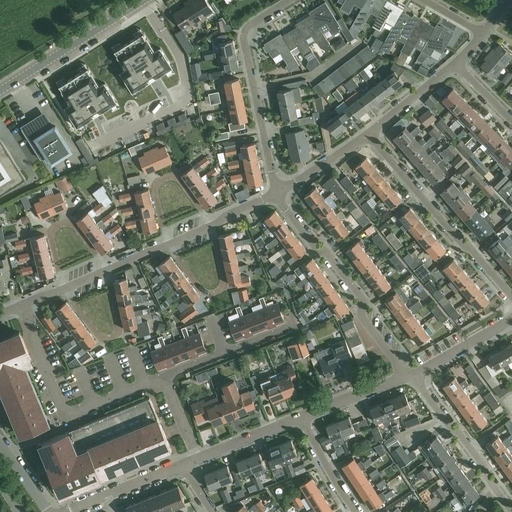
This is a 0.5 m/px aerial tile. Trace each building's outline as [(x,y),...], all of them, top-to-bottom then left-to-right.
[(200,18),(203,21),(214,14),(205,0),(189,0),(191,3),(173,14),(183,29),(200,18)] [(349,14),(354,4),(362,8),(363,5),(364,5),(367,0),(338,0),(337,1),(343,4),(340,9),(349,14)] [(378,17),(386,3),(387,0),(367,0),(364,5),(363,5),(362,8),(355,20),(356,20),(352,26),(352,25),(349,30),(354,38),(358,35),(360,30),(357,29),(361,23),(364,25),(370,13),(378,17)] [(396,23),(400,16),(404,9),(390,2),(388,6),(386,4),(388,0),(387,0),(386,3),(378,17),(373,27),(376,29),(373,34),(378,37),(388,19),(395,23),(396,23)] [(325,2),(324,3),(327,6),(324,8),(322,4),(309,12),(313,18),(318,26),(325,21),(333,34),(341,28),(325,2)] [(387,38),(387,39),(380,52),(388,57),(390,54),(388,53),(394,43),(396,43),(403,31),(410,35),(417,22),(418,23),(420,19),(413,15),(412,17),(405,13),(403,17),(400,16),(396,23),(395,23),(387,38)] [(313,18),(311,20),(308,16),(295,24),(299,31),(304,38),(311,33),(319,46),(321,44),(324,50),(330,46),(327,40),(318,26),(313,18)] [(222,17),(218,20),(221,25),(217,28),(218,31),(224,30),(224,29),(227,26),(222,17)] [(410,35),(404,45),(405,45),(397,61),(402,64),(406,57),(407,58),(408,56),(409,56),(416,45),(424,49),(428,41),(428,42),(436,28),(422,20),(420,24),(418,23),(417,22),(410,35)] [(424,49),(417,60),(423,63),(429,55),(431,56),(435,49),(443,53),(454,34),(440,26),(438,30),(436,29),(438,25),(437,25),(436,28),(428,42),(428,41),(424,49)] [(349,42),(354,38),(347,27),(342,31),(349,42)] [(294,29),(282,36),(281,37),(290,50),(293,55),(300,51),(305,58),(306,57),(308,61),(315,57),(313,53),(304,38),(299,31),(297,32),(294,29)] [(115,50),(114,51),(115,52),(118,56),(118,57),(126,70),(122,72),(121,73),(121,74),(122,74),(132,91),(133,92),(134,91),(139,88),(140,87),(148,82),(149,81),(148,80),(154,75),(155,76),(156,77),(157,77),(165,71),(165,72),(166,71),(171,67),(171,68),(172,67),(171,66),(160,49),(161,49),(160,48),(159,49),(155,52),(147,39),(147,38),(146,38),(144,34),(143,33),(142,33),(142,34),(137,37),(136,37),(136,38),(130,41),(128,42),(128,43),(122,46),(121,47),(116,50),(115,50)] [(219,45),(221,52),(215,53),(216,58),(222,57),(236,54),(233,40),(228,41),(226,34),(219,36),(215,40),(216,45),(219,45)] [(282,36),(280,34),(279,34),(282,38),(279,39),(277,35),(264,44),(265,45),(262,47),(266,53),(268,51),(272,58),(280,53),(287,64),(285,66),(288,71),(299,64),(293,55),(290,50),(281,37),(282,36)] [(187,43),(183,46),(188,53),(194,49),(188,39),(185,41),(187,43)] [(493,48),(488,54),(503,67),(511,56),(511,55),(500,44),(495,50),(493,48)] [(368,46),(363,49),(371,59),(376,55),(375,54),(369,47),(368,46)] [(371,59),(363,49),(358,53),(366,63),(371,59)] [(358,53),(353,57),(361,67),(366,63),(358,53)] [(239,68),(236,54),(222,57),(225,70),(239,68)] [(503,67),(488,54),(484,59),(485,60),(481,66),(494,77),(503,67)] [(361,67),(353,57),(348,61),(356,71),(361,67)] [(348,61),(343,65),(351,74),(356,71),(348,61)] [(391,69),(393,72),(384,80),(392,91),(406,81),(402,75),(404,69),(394,63),(391,69)] [(343,65),(338,68),(346,78),(351,74),(343,65)] [(60,85),(59,86),(60,87),(62,91),(63,92),(71,104),(67,107),(66,107),(65,108),(66,109),(77,125),(77,126),(77,127),(78,126),(83,123),(84,122),(93,117),(94,116),(93,115),(92,114),(99,110),(100,111),(99,111),(100,112),(101,112),(101,111),(109,106),(110,106),(111,106),(110,105),(115,102),(116,103),(117,102),(116,101),(105,84),(105,83),(103,84),(104,84),(99,87),(91,74),(92,74),(91,73),(88,69),(88,68),(87,68),(87,69),(81,72),(80,72),(80,73),(74,76),(72,77),(73,77),(67,81),(66,81),(66,82),(60,85)] [(346,78),(338,68),(333,72),(341,82),(346,78)] [(370,77),(364,70),(364,69),(359,73),(366,81),(370,77)] [(224,77),(222,70),(209,73),(210,79),(224,77)] [(194,82),(209,80),(207,72),(193,75),(194,82)] [(333,72),(328,76),(336,86),(341,82),(333,72)] [(336,86),(328,76),(323,80),(331,90),(336,86)] [(353,78),(349,81),(355,89),(359,86),(353,78)] [(228,96),(242,93),(239,79),(225,82),(228,96)] [(283,84),(284,90),(277,92),(280,105),(288,104),(294,102),(294,103),(302,102),(299,87),(308,86),(306,80),(283,84)] [(323,80),(318,84),(326,94),(331,90),(323,80)] [(392,91),(384,80),(372,88),(381,100),(392,91)] [(355,89),(349,81),(344,84),(350,93),(355,89)] [(326,94),(318,84),(313,88),(321,97),(326,94)] [(363,88),(357,92),(369,109),(381,100),(372,88),(366,93),(363,88)] [(451,108),(462,98),(453,89),(443,100),(451,108)] [(337,90),(333,93),(339,101),(344,98),(337,90)] [(355,101),(349,105),(358,117),(369,109),(357,92),(351,96),(355,101)] [(245,106),(242,93),(228,96),(230,109),(245,106)] [(322,97),(321,97),(316,98),(318,112),(325,111),(322,97)] [(470,106),(462,98),(451,108),(460,117),(470,106)] [(294,102),(288,104),(280,105),(283,120),(297,117),(294,103),(294,102)] [(349,105),(338,114),(347,126),(358,117),(349,105)] [(245,106),(230,109),(233,122),(228,123),(230,131),(245,128),(244,121),(247,120),(245,106)] [(478,115),(470,106),(460,117),(468,125),(478,115)] [(333,118),(326,123),(336,137),(343,131),(342,129),(347,126),(338,114),(335,110),(330,114),(333,118)] [(430,110),(425,114),(432,123),(437,119),(430,110)] [(318,112),(312,113),(313,116),(298,119),(299,125),(320,121),(318,112)] [(432,123),(425,114),(420,118),(427,127),(432,123)] [(487,123),(478,115),(468,125),(472,129),(469,133),(473,137),(474,136),(487,123)] [(22,129),(35,151),(40,159),(41,159),(41,158),(47,154),(52,162),(71,150),(56,126),(54,127),(50,130),(41,117),(22,129)] [(201,117),(196,120),(199,127),(204,125),(201,117)] [(392,127),(398,134),(403,130),(400,127),(405,124),(401,119),(395,124),(392,127)] [(495,132),(487,123),(474,136),(482,144),(485,142),(495,132)] [(444,132),(449,127),(446,124),(441,128),(444,132)] [(394,138),(395,139),(393,140),(397,145),(399,143),(402,147),(413,137),(414,137),(421,131),(418,126),(410,133),(406,128),(394,138)] [(433,136),(438,131),(434,127),(429,132),(433,136)] [(449,127),(444,132),(448,136),(453,132),(449,127)] [(304,130),(288,133),(287,133),(289,147),(308,143),(307,136),(305,136),(304,130)] [(442,135),(438,131),(433,136),(437,140),(442,135)] [(496,132),(495,132),(485,142),(489,146),(485,150),(485,152),(488,155),(489,154),(490,153),(503,140),(500,136),(501,135),(501,134),(498,131),(497,131),(496,132)] [(215,135),(216,141),(229,138),(228,132),(215,135)] [(418,142),(414,137),(413,137),(402,147),(410,156),(426,142),(422,138),(418,142)] [(235,147),(239,146),(237,140),(224,143),(226,155),(236,154),(235,147)] [(460,149),(465,144),(461,140),(456,145),(460,149)] [(503,140),(490,153),(489,154),(498,162),(511,148),(503,140)] [(430,146),(426,142),(410,156),(418,165),(429,155),(425,150),(430,146)] [(255,143),(241,146),(244,159),(244,160),(257,157),(255,143)] [(310,150),(308,143),(289,147),(292,161),(309,158),(308,151),(310,150)] [(0,195),(25,179),(19,170),(18,170),(11,160),(12,159),(2,144),(0,144),(0,195)] [(449,153),(454,149),(450,144),(445,149),(449,153)] [(473,153),(465,144),(460,149),(468,158),(473,153)] [(134,146),(129,149),(132,156),(137,153),(134,146)] [(151,150),(158,169),(172,163),(165,146),(158,149),(158,147),(151,150)] [(506,172),(511,165),(511,148),(498,162),(497,163),(506,172)] [(454,149),(449,153),(453,158),(458,153),(454,149)] [(158,169),(151,150),(144,153),(145,155),(138,158),(145,174),(158,169)] [(216,152),(219,162),(225,160),(222,150),(216,152)] [(433,151),(429,155),(418,165),(425,174),(442,159),(439,155),(438,156),(433,151)] [(473,153),(468,158),(476,167),(481,162),(473,153)] [(461,156),(453,163),(457,168),(465,161),(461,156)] [(206,157),(198,163),(202,169),(210,162),(206,157)] [(260,170),(257,157),(244,160),(244,159),(238,160),(239,166),(245,165),(247,173),(260,170)] [(343,169),(352,165),(348,157),(339,162),(343,169)] [(364,176),(375,168),(366,157),(356,166),(364,176)] [(446,164),(442,159),(425,174),(433,183),(445,173),(448,170),(443,166),(446,164)] [(228,162),(229,169),(239,167),(239,166),(238,160),(228,162)] [(481,162),(476,167),(484,175),(489,171),(481,162)] [(198,163),(182,175),(190,186),(201,178),(197,172),(202,169),(198,163)] [(467,163),(459,170),(464,176),(472,168),(467,163)] [(210,180),(218,173),(214,168),(206,174),(210,180)] [(364,176),(369,182),(363,187),(368,193),(374,188),(374,187),(384,179),(375,168),(364,176)] [(241,174),(242,180),(248,179),(249,187),(263,184),(260,170),(247,173),(241,174)] [(474,180),(479,176),(475,172),(470,176),(474,180)] [(497,189),(509,178),(503,172),(491,183),(497,189)] [(242,180),(241,174),(230,176),(227,177),(235,192),(241,190),(237,181),(242,180)] [(340,186),(332,176),(326,182),(334,191),(340,186)] [(345,187),(351,182),(346,176),(340,181),(345,187)] [(479,176),(474,180),(482,189),(487,184),(479,176)] [(59,190),(70,185),(66,177),(56,182),(59,190)] [(201,178),(190,186),(198,197),(209,189),(201,178)] [(223,179),(215,185),(219,190),(224,187),(227,195),(232,193),(228,184),(225,178),(223,179)] [(393,189),(384,179),(374,187),(374,188),(382,198),(393,189)] [(357,189),(351,182),(345,187),(351,194),(357,189)] [(458,188),(453,183),(442,193),(449,202),(463,189),(460,186),(458,188)] [(487,184),(482,189),(490,198),(495,193),(487,184)] [(209,189),(198,197),(206,209),(218,201),(213,194),(219,190),(215,185),(214,185),(209,189)] [(340,186),(334,191),(339,198),(346,193),(340,186)] [(97,213),(97,214),(105,207),(111,202),(107,196),(101,187),(93,193),(100,202),(100,201),(101,202),(93,208),(97,213)] [(313,207),(324,198),(316,187),(305,196),(313,207)] [(138,206),(152,203),(148,189),(129,193),(130,200),(136,198),(137,206),(138,206)] [(247,189),(236,193),(239,201),(250,196),(247,189)] [(393,189),(382,198),(391,208),(402,199),(393,189)] [(471,199),(463,189),(449,202),(453,206),(451,207),(455,212),(457,210),(468,201),(469,201),(471,199)] [(47,196),(46,196),(54,214),(67,208),(60,192),(54,195),(53,193),(47,196)] [(121,202),(130,200),(129,193),(119,196),(121,202)] [(498,197),(495,193),(490,198),(493,201),(498,197)] [(54,214),(46,196),(39,199),(40,201),(34,204),(41,220),(54,214)] [(332,209),(324,198),(313,207),(321,217),(332,209)] [(351,212),(358,207),(352,201),(346,206),(351,212)] [(366,213),(372,207),(367,201),(361,207),(366,213)] [(476,209),(469,201),(468,201),(457,210),(465,219),(476,209)] [(138,206),(137,206),(132,207),(133,214),(139,212),(141,219),(155,216),(152,203),(138,206)] [(132,207),(122,209),(123,216),(133,214),(132,207)] [(358,207),(351,212),(357,219),(363,214),(358,207)] [(372,207),(366,213),(371,219),(378,214),(372,207)] [(93,208),(88,212),(77,221),(85,232),(96,223),(92,217),(97,213),(93,208)] [(401,227),(405,231),(409,228),(408,228),(419,219),(410,208),(399,217),(405,224),(401,227)] [(341,220),(332,209),(321,217),(330,228),(341,220)] [(476,209),(465,219),(472,228),(484,218),(476,209)] [(506,222),(511,216),(511,211),(510,209),(502,217),(506,222)] [(273,228),(282,221),(275,211),(265,219),(271,226),(264,231),(267,235),(274,230),(273,228)] [(109,213),(101,219),(106,225),(114,219),(109,213)] [(484,218),(472,228),(480,238),(495,225),(491,220),(492,218),(489,214),(484,219),(484,218)] [(141,219),(135,220),(136,227),(142,225),(144,233),(158,230),(155,216),(141,219)] [(357,227),(366,221),(362,216),(353,222),(357,227)] [(101,219),(96,223),(85,232),(94,242),(105,234),(101,229),(106,225),(101,219)] [(427,229),(419,219),(408,228),(409,228),(417,238),(427,229)] [(125,223),(126,229),(136,227),(135,220),(125,222),(125,223)] [(341,220),(330,228),(339,239),(349,231),(341,220)] [(273,228),(274,230),(278,235),(265,246),(268,250),(281,239),(281,238),(290,231),(282,221),(273,228)] [(370,237),(368,234),(375,230),(371,223),(360,230),(366,240),(370,237)] [(122,229),(118,224),(109,230),(114,236),(117,233),(121,241),(126,239),(122,230),(122,229)] [(253,247),(262,244),(258,225),(249,227),(253,247)] [(427,229),(417,238),(426,249),(437,240),(427,229)] [(280,251),(276,254),(279,257),(289,249),(289,248),(298,241),(290,231),(281,238),(281,239),(286,246),(280,251)] [(391,243),(398,238),(392,232),(386,237),(391,243)] [(18,239),(17,233),(5,236),(6,242),(18,239)] [(234,245),(234,246),(242,245),(241,240),(233,242),(231,233),(219,236),(222,248),(234,245)] [(378,244),(384,239),(378,233),(372,238),(378,244)] [(31,238),(25,239),(26,245),(32,243),(34,252),(47,248),(44,234),(31,238)] [(105,234),(94,242),(102,254),(113,245),(105,234)] [(398,238),(391,243),(397,250),(403,245),(398,238)] [(500,238),(489,247),(489,248),(488,250),(491,254),(494,253),(497,257),(508,247),(511,243),(511,241),(503,241),(500,238)] [(25,239),(15,242),(16,248),(26,246),(26,245),(25,239)] [(389,246),(384,239),(378,244),(383,251),(389,246)] [(446,250),(437,240),(426,249),(435,259),(446,250)] [(289,248),(289,249),(294,256),(288,261),(291,264),(297,259),(296,258),(306,251),(298,241),(289,248)] [(355,261),(366,253),(358,242),(347,250),(355,261)] [(511,243),(508,247),(497,257),(504,265),(511,258),(511,243)] [(236,254),(234,246),(234,245),(222,248),(224,260),(236,257),(237,258),(245,257),(244,252),(236,254)] [(28,253),(30,259),(36,257),(37,264),(38,265),(51,261),(47,248),(34,252),(28,253)] [(28,253),(18,255),(20,262),(30,260),(30,259),(28,253)] [(366,253),(355,261),(363,272),(374,264),(366,253)] [(408,264),(415,259),(409,253),(403,258),(408,264)] [(395,266),(401,260),(396,254),(390,259),(395,266)] [(165,271),(159,276),(158,274),(152,279),(156,284),(161,279),(162,280),(168,275),(167,274),(177,266),(170,256),(160,264),(165,271)] [(238,266),(237,258),(236,257),(224,260),(227,273),(239,270),(240,271),(247,269),(246,264),(238,266)] [(294,270),(296,272),(299,275),(305,270),(309,275),(309,276),(319,268),(312,258),(302,266),(301,265),(294,270)] [(0,287),(6,287),(3,274),(9,273),(6,259),(0,260),(0,266),(0,267),(0,287)] [(415,259),(408,264),(421,279),(430,271),(423,263),(420,266),(415,259)] [(450,280),(452,279),(462,270),(453,259),(441,270),(450,280)] [(379,260),(374,264),(363,272),(372,283),(383,275),(377,268),(382,264),(379,260)] [(401,260),(395,266),(400,272),(406,267),(401,260)] [(51,261),(38,265),(41,278),(54,275),(51,261)] [(269,270),(273,277),(282,270),(276,264),(269,270)] [(31,266),(21,268),(23,275),(33,273),(33,272),(31,266)] [(167,274),(168,275),(171,279),(162,285),(167,292),(175,285),(175,284),(185,276),(177,266),(167,274)] [(305,283),(311,279),(316,285),(317,286),(327,278),(319,268),(309,276),(309,275),(302,280),(305,283)] [(239,270),(227,273),(230,285),(237,283),(238,287),(251,284),(249,277),(248,277),(243,275),(241,276),(240,271),(239,270)] [(471,280),(462,270),(452,279),(461,289),(461,290),(471,280)] [(439,289),(435,284),(437,282),(429,273),(421,280),(433,295),(439,289)] [(287,276),(286,274),(276,282),(277,285),(288,282),(290,286),(296,284),(292,274),(287,276)] [(383,275),(372,283),(380,294),(391,286),(383,275)] [(175,284),(175,285),(178,289),(169,296),(174,302),(183,295),(182,294),(192,286),(185,276),(175,284)] [(129,290),(129,292),(137,290),(136,286),(128,288),(126,278),(114,281),(117,293),(129,290)] [(138,280),(141,288),(146,286),(143,278),(138,280)] [(312,293),(318,289),(323,295),(324,296),(334,289),(327,278),(317,286),(316,285),(309,290),(312,293)] [(480,291),(471,280),(461,290),(470,300),(480,291)] [(417,293),(424,288),(418,282),(412,287),(417,293)] [(182,294),(183,295),(186,299),(177,306),(181,312),(191,304),(190,304),(200,297),(192,286),(182,294)] [(429,295),(424,288),(417,293),(423,300),(429,295)] [(241,300),(249,299),(246,289),(239,290),(241,300)] [(319,303),(326,299),(331,305),(331,306),(341,299),(334,289),(324,296),(323,295),(317,300),(319,303)] [(439,289),(433,295),(439,301),(445,296),(439,289)] [(129,290),(117,293),(120,305),(132,302),(132,304),(143,302),(141,294),(130,297),(129,292),(129,290)] [(480,291),(470,300),(479,311),(490,302),(480,291)] [(405,303),(396,293),(386,301),(394,312),(405,303)] [(328,316),(335,311),(339,316),(349,309),(341,299),(331,306),(331,305),(324,310),(328,316)] [(169,305),(166,300),(160,305),(162,310),(169,305)] [(408,308),(405,303),(394,312),(402,322),(413,314),(423,306),(418,300),(408,308)] [(64,320),(74,312),(66,302),(56,310),(60,314),(52,320),(47,314),(41,319),(51,331),(65,321),(64,320)] [(134,312),(132,304),(132,302),(120,305),(122,317),(134,315),(135,316),(150,313),(149,309),(134,312)] [(265,308),(272,327),(273,327),(272,326),(284,322),(285,322),(277,302),(276,303),(277,303),(267,307),(265,302),(261,304),(263,308),(265,308)] [(449,314),(455,309),(449,303),(443,307),(449,314)] [(435,315),(441,310),(437,305),(431,310),(435,315)] [(179,315),(184,323),(198,313),(193,306),(179,315)] [(265,308),(263,308),(253,312),(261,331),(272,326),(272,327),(265,308)] [(460,315),(455,309),(449,314),(454,320),(460,315)] [(441,310),(435,315),(442,323),(448,318),(441,310)] [(261,331),(253,312),(244,316),(242,311),(237,313),(239,317),(241,317),(249,336),(249,335),(260,331),(260,332),(261,331)] [(64,320),(65,321),(69,327),(63,332),(65,335),(72,330),(71,330),(82,322),(74,312),(64,320)] [(413,314),(402,322),(410,333),(421,325),(413,314)] [(134,315),(122,317),(125,330),(137,327),(139,336),(150,334),(147,322),(136,324),(135,316),(134,315)] [(241,317),(239,317),(230,321),(229,321),(237,341),(237,340),(248,335),(249,336),(241,317)] [(169,328),(170,330),(177,327),(174,320),(171,322),(170,319),(166,320),(169,328)] [(344,330),(354,326),(352,321),(341,325),(344,330)] [(77,337),(71,342),(70,341),(62,347),(66,352),(73,346),(80,341),(79,340),(89,332),(82,322),(71,330),(72,330),(77,337)] [(300,327),(302,331),(310,328),(306,323),(300,327)] [(430,336),(421,325),(410,333),(419,345),(430,336)] [(354,326),(344,330),(346,336),(357,332),(354,326)] [(311,336),(309,329),(302,332),(305,339),(311,336)] [(47,425),(21,363),(31,359),(19,332),(11,335),(13,339),(0,344),(0,381),(22,435),(47,425)] [(79,340),(80,341),(84,346),(74,354),(82,364),(94,358),(87,350),(97,342),(89,332),(79,340)] [(195,356),(206,352),(207,352),(199,332),(198,332),(199,333),(189,337),(187,332),(183,333),(185,338),(187,337),(194,357),(195,357),(195,356)] [(357,332),(346,336),(348,342),(359,337),(357,332)] [(187,337),(185,338),(175,342),(183,361),(194,356),(194,357),(187,337)] [(359,337),(348,342),(351,348),(362,343),(359,337)] [(287,346),(290,353),(295,351),(298,358),(310,354),(304,340),(287,346)] [(322,369),(321,371),(323,377),(325,377),(326,377),(327,379),(335,376),(334,372),(333,371),(341,368),(339,362),(343,361),(344,362),(353,359),(345,340),(332,346),(334,352),(326,355),(327,357),(320,360),(323,369),(322,369)] [(175,342),(166,346),(164,341),(160,342),(161,347),(164,346),(171,366),(171,365),(182,361),(183,361),(175,342)] [(364,349),(362,343),(351,348),(353,353),(364,349)] [(511,343),(501,350),(508,362),(511,359),(511,343)] [(159,370),(170,365),(171,366),(164,346),(161,347),(152,351),(152,350),(151,351),(159,370)] [(366,354),(364,349),(353,353),(356,359),(366,354)] [(501,350),(488,357),(491,362),(485,365),(492,376),(497,373),(495,370),(502,366),(505,370),(510,367),(508,362),(501,350)] [(424,363),(428,361),(423,352),(420,354),(424,363)] [(369,360),(366,354),(356,359),(358,365),(369,360)] [(288,369),(283,371),(282,369),(275,372),(276,374),(284,397),(289,395),(290,396),(294,394),(294,393),(296,392),(292,381),(297,379),(291,365),(287,367),(288,369)] [(472,381),(479,376),(474,370),(467,374),(472,381)] [(262,377),(259,378),(267,398),(271,396),(273,401),(276,400),(277,401),(281,400),(281,398),(284,397),(276,374),(263,379),(262,377)] [(484,383),(479,376),(472,381),(477,388),(484,383)] [(465,379),(459,383),(454,377),(443,386),(451,397),(462,388),(469,384),(465,379)] [(226,401),(220,403),(226,420),(230,418),(231,419),(235,418),(235,416),(247,412),(246,410),(254,407),(248,392),(239,396),(234,381),(223,385),(226,392),(223,393),(226,401)] [(257,393),(261,391),(257,381),(253,383),(257,393)] [(501,390),(497,385),(492,389),(499,398),(504,394),(501,390)] [(462,388),(451,397),(459,408),(471,399),(462,388)] [(489,403),(495,399),(490,391),(483,396),(489,403)] [(393,398),(399,414),(399,413),(401,419),(407,416),(405,411),(411,409),(405,394),(393,398)] [(204,401),(200,402),(192,406),(198,422),(207,418),(206,416),(210,414),(214,424),(217,423),(218,424),(222,423),(222,421),(226,420),(220,403),(217,396),(204,401)] [(81,431),(68,436),(66,432),(38,444),(60,497),(90,484),(90,485),(102,480),(102,479),(171,451),(149,398),(79,427),(81,431)] [(388,418),(390,421),(395,419),(393,416),(399,414),(393,398),(382,403),(388,418)] [(471,399),(459,408),(467,419),(479,411),(471,399)] [(495,399),(489,403),(493,410),(500,405),(495,399)] [(376,423),(382,420),(385,426),(391,423),(390,421),(388,418),(382,403),(370,408),(376,423)] [(479,411),(467,419),(475,430),(487,422),(479,411)] [(337,421),(345,441),(349,439),(350,439),(348,433),(354,430),(349,416),(337,421)] [(418,417),(405,422),(407,428),(421,422),(418,417)] [(345,441),(337,421),(326,426),(332,440),(338,437),(340,443),(342,442),(345,441)] [(357,433),(363,430),(359,421),(353,423),(357,433)] [(398,425),(392,427),(395,435),(401,432),(398,425)] [(376,442),(383,440),(383,439),(378,426),(371,429),(376,442)] [(486,445),(494,456),(506,447),(511,443),(511,442),(511,435),(508,437),(502,442),(498,436),(494,432),(487,437),(490,442),(486,445)] [(319,439),(323,445),(331,441),(327,434),(319,439)] [(387,447),(397,440),(394,435),(384,442),(387,447)] [(436,437),(425,446),(420,449),(427,459),(432,455),(432,456),(444,447),(436,437)] [(291,440),(280,444),(288,464),(291,463),(293,462),(290,457),(297,454),(291,440)] [(401,445),(397,440),(387,447),(391,452),(401,445)] [(276,467),(274,463),(280,461),(282,466),(284,465),(288,464),(280,444),(268,449),(271,455),(266,457),(271,469),(276,467)] [(401,445),(391,452),(394,457),(404,450),(401,445)] [(444,447),(432,456),(439,465),(451,456),(444,447)] [(511,456),(506,447),(494,456),(502,467),(511,459),(511,456)] [(394,457),(398,462),(408,455),(410,453),(407,448),(404,450),(394,457)] [(259,453),(248,457),(253,471),(256,477),(259,476),(262,475),(259,469),(265,467),(259,453)] [(411,460),(408,455),(398,462),(401,467),(411,460)] [(451,457),(451,456),(439,465),(443,471),(439,474),(441,477),(458,466),(455,462),(457,460),(453,455),(451,457)] [(236,462),(237,462),(240,471),(242,476),(253,471),(248,457),(236,462)] [(369,458),(362,463),(365,467),(371,463),(369,458)] [(353,459),(343,466),(350,477),(360,470),(365,467),(362,463),(360,461),(356,464),(353,459)] [(511,476),(511,459),(502,467),(510,478),(511,476)] [(294,469),(296,474),(306,470),(303,463),(293,468),(294,469)] [(216,471),(221,485),(233,480),(227,466),(216,471)] [(458,466),(441,477),(441,478),(444,482),(449,479),(453,484),(465,475),(458,466)] [(423,476),(429,472),(426,467),(420,471),(420,472),(418,473),(421,478),(423,476)] [(380,473),(377,468),(369,474),(372,478),(380,473)] [(360,470),(350,477),(358,487),(368,481),(360,470)] [(221,485),(216,471),(204,475),(210,489),(221,485)] [(429,472),(423,476),(427,481),(433,476),(429,472)] [(453,484),(457,489),(452,493),(456,497),(460,494),(472,486),(465,475),(453,484)] [(256,477),(252,478),(254,483),(258,482),(258,484),(261,482),(259,476),(256,477)] [(308,496),(318,489),(311,478),(301,485),(308,496)] [(376,484),(379,488),(387,483),(384,479),(376,484)] [(375,491),(368,481),(358,487),(364,498),(375,491)] [(185,504),(178,486),(167,490),(174,508),(185,504)] [(435,497),(443,491),(440,486),(434,490),(434,491),(432,492),(435,497)] [(472,486),(460,494),(467,504),(479,495),(472,486)] [(318,489),(308,496),(314,506),(325,499),(318,489)] [(174,508),(167,490),(157,494),(164,511),(174,508)] [(383,495),(386,499),(393,494),(391,490),(390,491),(383,495)] [(364,498),(371,508),(386,499),(383,495),(382,492),(377,495),(375,491),(364,498)] [(447,495),(443,491),(435,497),(438,501),(447,495)] [(163,511),(164,511),(157,494),(147,498),(152,511),(163,511)] [(294,504),(301,500),(298,495),(291,499),(294,504)] [(152,511),(147,498),(137,502),(141,511),(152,511)] [(318,511),(317,511),(326,511),(331,509),(325,499),(314,506),(318,511)] [(304,504),(301,500),(294,504),(297,508),(304,504)] [(240,501),(228,506),(233,511),(254,511),(257,509),(254,505),(248,510),(240,501)] [(259,501),(254,505),(257,509),(262,505),(259,501)] [(141,511),(137,502),(127,506),(128,511),(141,511)] [(286,507),(291,511),(293,511),(296,509),(290,503),(286,507)]
